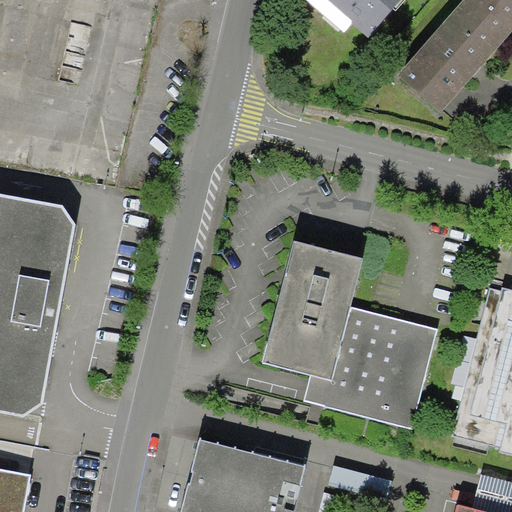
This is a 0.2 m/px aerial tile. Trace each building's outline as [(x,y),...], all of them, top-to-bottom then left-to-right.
[(372,35),(403,0),(312,0),(347,30),(355,21),(372,35)] [(511,36),(511,0),(465,0),(397,78),(442,117),(511,36)] [(0,412),(26,417),(44,406),(78,226),(65,208),(0,195),(0,412)] [(439,332),(349,307),(361,260),(293,242),(261,362),(313,376),(307,400),(413,428),(439,332)] [(511,292),(489,287),(450,432),(502,446),(500,453),(511,456),(511,292)] [(294,511),(307,467),(199,439),(179,511),(294,511)] [(0,511),(21,511),(28,474),(0,468),(0,511)]
